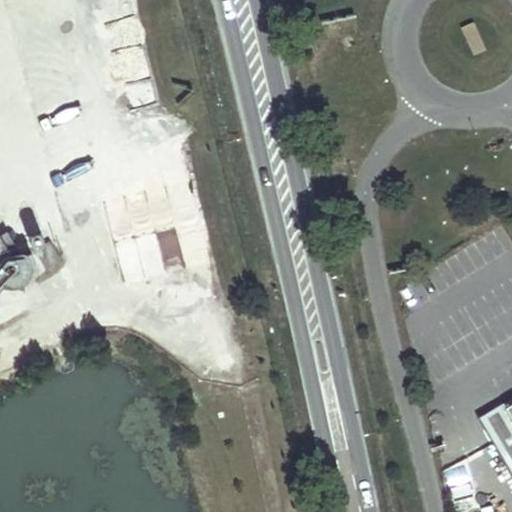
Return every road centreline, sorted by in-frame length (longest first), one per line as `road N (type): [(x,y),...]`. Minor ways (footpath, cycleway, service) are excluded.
road 1 (primary): [(222,0),(344,511)]
road 2 (primary): [(360,511),(337,368),(256,0)]
road 3 (unclassified): [(433,511),(367,209),(368,178),(381,151),(434,104)]
